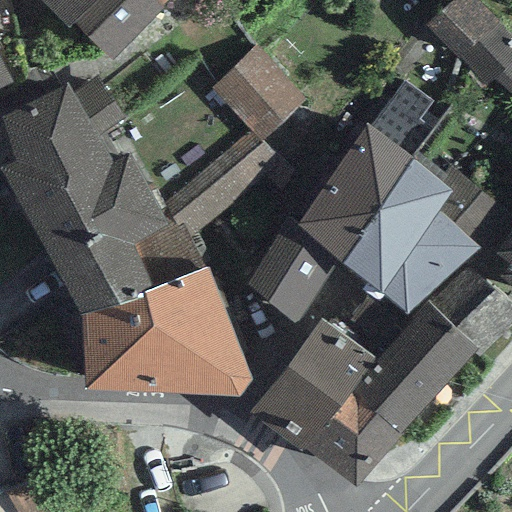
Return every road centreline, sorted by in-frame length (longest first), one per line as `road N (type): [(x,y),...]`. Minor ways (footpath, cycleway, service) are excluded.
road 1 (residential): [(0,389),(109,396),(241,427),(296,463),(323,511)]
road 2 (tertiary): [(406,511),(511,403)]
